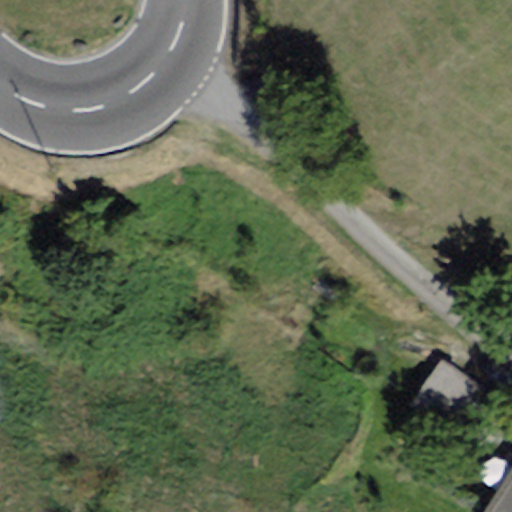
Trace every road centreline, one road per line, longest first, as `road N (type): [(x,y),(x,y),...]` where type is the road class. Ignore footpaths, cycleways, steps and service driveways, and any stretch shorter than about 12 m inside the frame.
road 1 (residential): [(169,52),(511,365)]
road 2 (secondary): [(0,83),(43,103),(97,108),(169,52)]
